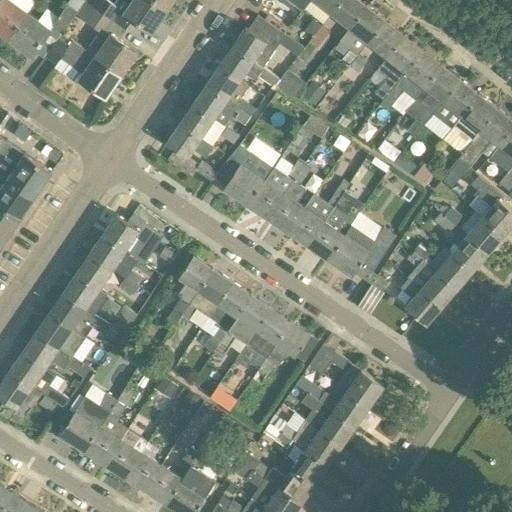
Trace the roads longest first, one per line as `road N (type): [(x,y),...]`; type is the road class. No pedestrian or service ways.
road 1 (residential): [(455,397),(99,162)]
road 2 (residential): [(99,162),(218,0)]
road 3 (residential): [(0,315),(99,162)]
road 4 (residential): [(373,511),(455,397)]
road 5 (residential): [(113,511),(0,439)]
road 6 (residential): [(99,162),(0,85)]
